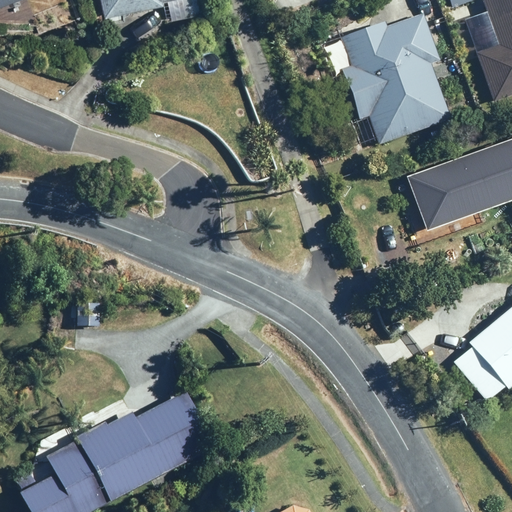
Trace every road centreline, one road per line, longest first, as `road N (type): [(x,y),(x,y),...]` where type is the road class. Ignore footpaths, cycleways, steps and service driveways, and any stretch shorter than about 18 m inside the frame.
road 1 (residential): [(442,511),(363,372),(322,320),(186,249)]
road 2 (residential): [(186,249),(191,182),(0,108)]
road 3 (residential): [(186,249),(0,197)]
